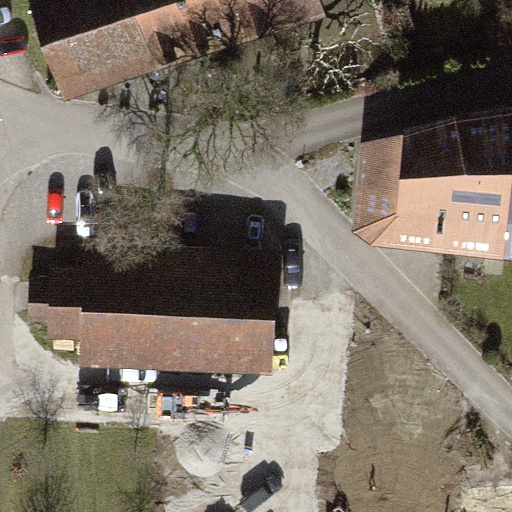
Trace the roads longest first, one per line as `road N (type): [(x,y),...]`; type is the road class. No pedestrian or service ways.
road 1 (residential): [(252,160),(293,185),(511,391)]
road 2 (residential): [(252,160),(344,116),(511,64)]
road 3 (residential): [(0,128),(201,138),(252,160)]
